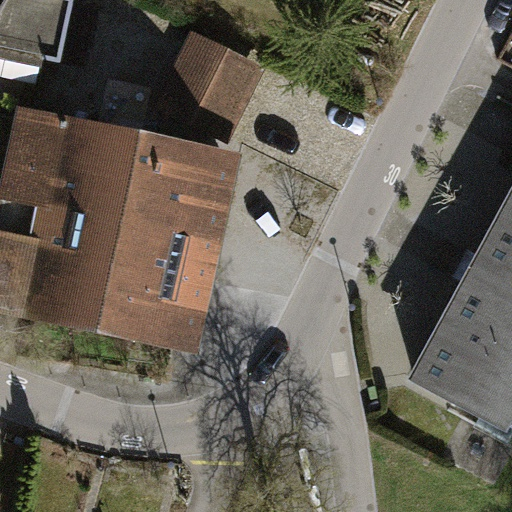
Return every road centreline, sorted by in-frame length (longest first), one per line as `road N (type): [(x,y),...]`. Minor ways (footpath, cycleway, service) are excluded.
road 1 (residential): [(308,331),(462,0)]
road 2 (residential): [(0,387),(122,424),(190,423),(244,407),(268,389),(308,331)]
road 3 (residential): [(356,511),(308,331)]
